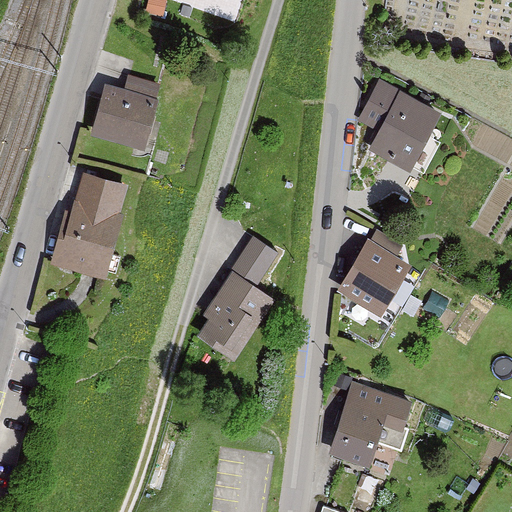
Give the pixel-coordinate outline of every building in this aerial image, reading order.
[(166,0),(147,0),(145,11),(163,13),(166,0)] [(104,79),(91,132),(144,146),(160,81),(127,72),(125,86),(104,79)] [(384,134),(373,154),(416,177),(447,119),(382,85),(362,122),(384,134)] [(128,181),(81,168),(49,260),(107,275),(128,181)] [(409,259),(376,225),(337,287),(380,309),(409,259)] [(278,249),(252,233),(232,268),(257,283),(278,249)] [(257,283),(232,268),(197,331),(235,356),(274,293),(257,283)] [(416,407),(352,387),(329,462),(377,477),(391,435),(406,440),(416,407)]
